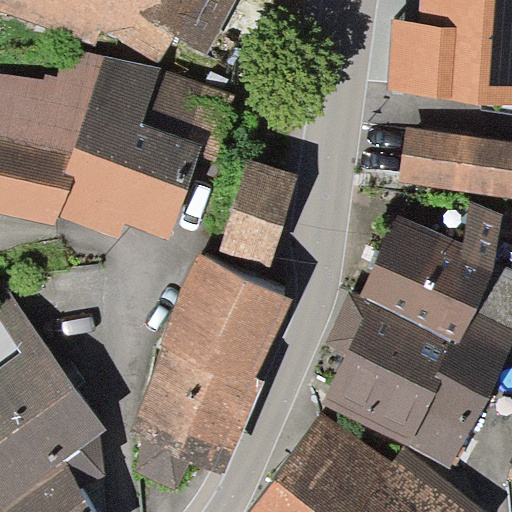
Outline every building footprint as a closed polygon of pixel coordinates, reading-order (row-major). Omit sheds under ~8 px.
[(0,0),(0,3),(91,35),(97,18),(104,0),(0,0)] [(159,24),(188,44),(211,0),(104,0),(97,18),(144,49),(159,24)] [(511,0),(410,0),(410,18),(511,24),(511,0)] [(379,17),(374,86),(511,94),(511,24),(410,18),(379,17)] [(0,203),(50,214),(61,185),(101,61),(67,52),(59,80),(27,85),(0,81),(0,203)] [(166,223),(193,147),(134,125),(148,83),(144,68),(101,61),(61,185),(166,223)] [(134,125),(193,147),(209,153),(223,107),(148,83),(134,125)] [(509,145),(409,132),(404,172),(503,185),(509,145)] [(241,165),(218,243),(259,255),(282,178),(241,165)] [(465,203),(458,250),(392,223),(362,298),(445,338),(490,248),(491,241),(492,235),(509,237),(511,221),(511,215),(497,212),(496,216),(465,203)] [(511,249),(491,241),(490,248),(445,338),(403,422),(409,424),(402,439),(441,460),(505,325),(511,327),(511,249)] [(145,431),(136,463),(174,480),(187,451),(211,460),(249,373),(241,369),(280,289),(201,256),(160,342),(173,347),(141,430),(145,431)] [(403,422),(445,338),(362,298),(347,292),(326,340),(346,348),(328,386),(403,422)] [(0,511),(91,511),(73,480),(97,466),(93,421),(38,346),(36,348),(0,297),(0,511)] [(243,511),(350,511),(381,464),(315,418),(243,511)] [(466,511),(470,508),(447,491),(437,504),(419,491),(428,478),(412,466),(403,479),(381,464),(350,511),(466,511)]
